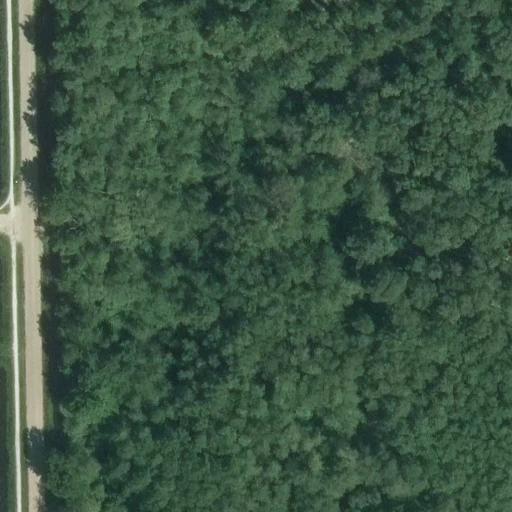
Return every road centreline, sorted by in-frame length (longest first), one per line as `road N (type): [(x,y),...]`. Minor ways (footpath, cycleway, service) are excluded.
road 1 (track): [(31,221),(34,511)]
road 2 (track): [(26,0),(31,221)]
